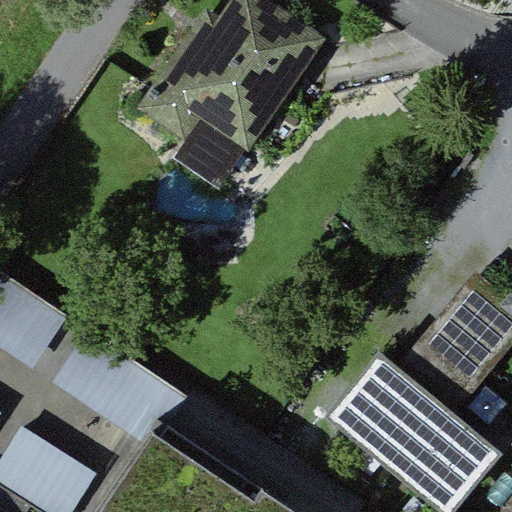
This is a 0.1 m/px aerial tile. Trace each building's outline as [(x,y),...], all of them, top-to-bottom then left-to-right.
[(335,47),(265,0),(232,0),(159,108),(251,170),(335,47)] [(80,318),(4,267),(0,273),(0,330),(49,364),(80,318)] [(511,299),(489,281),(407,379),(394,368),(341,432),(437,511),(458,511),(507,454),(467,420),(511,366),(511,299)] [(184,387),(108,336),(77,381),(153,432),(184,387)] [(0,431),(10,416),(0,409),(0,431)] [(85,511),(109,476),(33,425),(2,471),(62,511),(85,511)] [(305,511),(178,426),(119,511),(305,511)]
